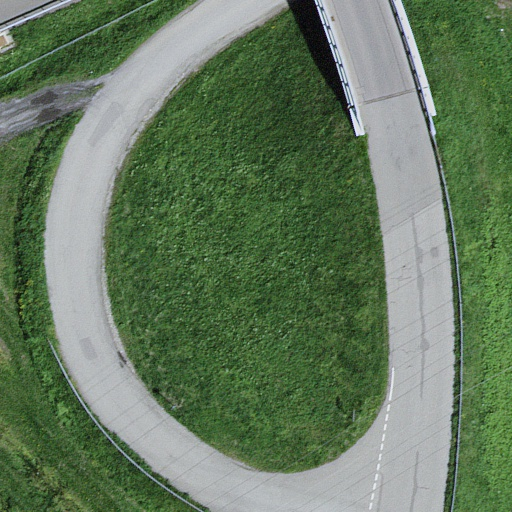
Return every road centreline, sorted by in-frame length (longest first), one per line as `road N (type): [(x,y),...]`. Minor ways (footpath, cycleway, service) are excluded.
road 1 (unclassified): [(268,511),(167,449),(123,406),(91,354),(75,301),(72,241),(99,142),(138,83),(245,0)]
road 2 (unclassified): [(410,511),(426,303),(389,100),(356,0)]
road 3 (track): [(138,83),(52,100),(0,123)]
